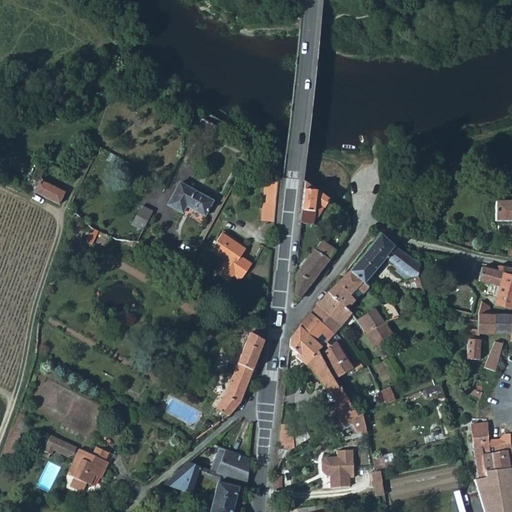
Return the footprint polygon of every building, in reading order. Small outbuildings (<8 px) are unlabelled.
[(40,181),(50,186),(58,168),(41,161),(34,178),(40,181)] [(65,193),(58,189),(50,186),(40,181),(35,193),(59,204),(65,193)] [(215,200),(182,183),(170,206),(185,214),(189,206),(207,216),(215,200)] [(299,222),(312,225),(314,202),(325,210),(331,202),(316,192),(302,190),(299,222)] [(275,221),(277,203),(267,202),(263,202),(262,219),(275,221)] [(511,202),(495,202),(495,222),(511,221),(511,202)] [(152,211),(141,204),(131,224),(142,230),(152,211)] [(251,264),(241,256),(246,249),(223,233),(212,248),(226,259),(217,271),(229,280),(233,274),(240,280),(251,264)] [(379,235),(348,272),(363,284),(385,260),(410,280),(400,283),(403,294),(410,294),(419,294),(415,278),(413,278),(417,266),(393,247),(379,235)] [(294,296),(291,295),(291,299),(290,306),(293,307),(333,251),(320,241),(296,274),(294,296)] [(511,308),(511,268),(498,266),(497,271),(481,267),(478,281),(498,286),(494,305),(511,308)] [(348,272),(325,294),(345,310),(361,293),(362,294),(367,288),(363,284),(348,272)] [(325,294),(315,306),(340,326),(349,316),(350,315),(345,310),(325,294)] [(408,315),(416,313),(410,294),(403,294),(408,315)] [(477,334),(494,334),(494,315),(488,315),(489,307),(481,302),(478,312),(477,321),(470,320),(467,331),(477,331),(477,334)] [(391,303),(387,305),(383,307),(389,321),(397,319),(391,303)] [(364,335),(364,336),(371,331),(379,344),(392,335),(385,323),(384,324),(370,305),(355,316),(367,333),(364,335)] [(315,306),(309,314),(333,333),(340,326),(315,306)] [(321,346),(333,333),(309,314),(298,327),(321,346)] [(494,334),(510,334),(511,315),(510,315),(494,315),(494,334)] [(306,364),(304,366),(328,394),(336,406),(330,410),(336,420),(351,411),(316,352),(321,346),(298,327),(288,339),(288,348),(306,364)] [(379,344),(371,331),(364,336),(364,335),(362,336),(371,348),(374,347),(377,352),(382,350),(379,344)] [(228,416),(240,404),(264,342),(250,333),(225,395),(217,410),(228,416)] [(480,340),(467,340),(466,362),(479,362),(480,340)] [(334,341),(322,353),(331,368),(329,369),(336,379),(352,369),(334,341)] [(494,342),(484,368),(494,371),(503,345),(494,342)] [(470,393),(474,380),(477,371),(465,368),(458,390),(470,393)] [(474,380),(482,382),(484,373),(477,371),(474,380)] [(391,394),(390,390),(378,394),(380,398),(391,394)] [(383,406),(394,401),(391,394),(380,398),(383,406)] [(20,430),(25,416),(17,413),(12,427),(20,430)] [(361,414),(347,420),(354,435),(365,430),(361,414)] [(280,450),(289,449),(309,436),(302,425),(292,430),(292,425),(280,424),(278,446),(280,450)] [(470,426),(474,453),(490,451),(487,424),(470,426)] [(508,469),(508,467),(507,466),(506,451),(510,450),(509,434),(503,434),(499,441),(500,450),(490,451),(492,471),(508,469)] [(91,455),(78,449),(77,451),(75,450),(76,448),(50,436),(43,451),(44,452),(42,456),(48,458),(49,454),(51,455),(53,450),(67,457),(72,455),(75,456),(71,465),(77,468),(73,478),(69,487),(82,493),(86,484),(90,485),(94,476),(101,479),(108,463),(104,462),(91,455)] [(211,445),(164,485),(185,494),(191,496),(200,468),(247,487),(249,460),(211,445)] [(91,455),(104,462),(108,454),(95,448),(91,455)] [(350,448),(333,449),(333,455),(324,455),(319,460),(319,471),(324,476),(327,475),(328,487),(348,486),(347,478),(352,478),(350,448)] [(483,511),(511,511),(511,471),(511,467),(508,467),(508,469),(492,471),(490,451),(474,453),(477,478),(473,479),(483,511)] [(73,478),(77,468),(71,465),(67,474),(73,478)] [(379,471),(370,473),(376,497),(384,495),(379,471)] [(231,511),(237,488),(217,483),(209,511),(231,511)]
